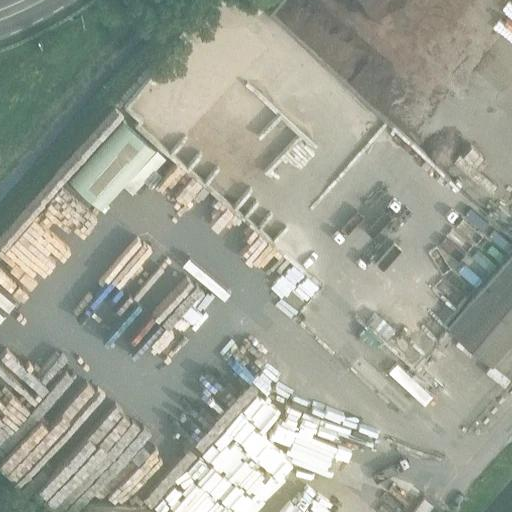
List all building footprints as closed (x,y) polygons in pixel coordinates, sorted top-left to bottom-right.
[(249,52),(249,51),(248,46),(247,41),(244,36),(241,32),(237,28),(232,25),(229,24),(222,22),(216,22),(210,24),(204,26),(198,31),(195,35),(192,41),(190,47),(190,51),(190,57),(192,62),(194,67),(198,72),(203,76),(208,79),(213,80),(218,81),(225,80),(230,79),(235,76),(239,73),(244,67),(246,62),(248,57),(249,52)] [(208,112),(208,111),(207,105),(206,99),(203,94),(198,89),(193,84),(188,82),(183,80),(178,79),(171,79),(165,81),(158,84),(153,88),(149,94),(146,99),(144,105),(143,111),(144,117),(146,124),(149,129),(152,133),(157,138),(163,141),(174,144),(180,143),(188,141),(193,139),(198,135),(203,129),(206,124),(207,118),(208,112)] [(121,117),(68,176),(101,205),(153,146),(121,117)] [(156,148),(123,185),(132,192),(165,156),(156,148)] [(210,225),(229,212),(203,173),(192,181),(208,205),(200,210),(210,225)] [(491,363),(511,338),(511,252),(448,326),(491,363)] [(397,362),(388,371),(424,404),(432,395),(397,362)] [(113,390),(85,423),(89,427),(67,453),(79,463),(89,451),(94,455),(135,409),(113,390)] [(306,511),(297,502),(287,511),(306,511)]
